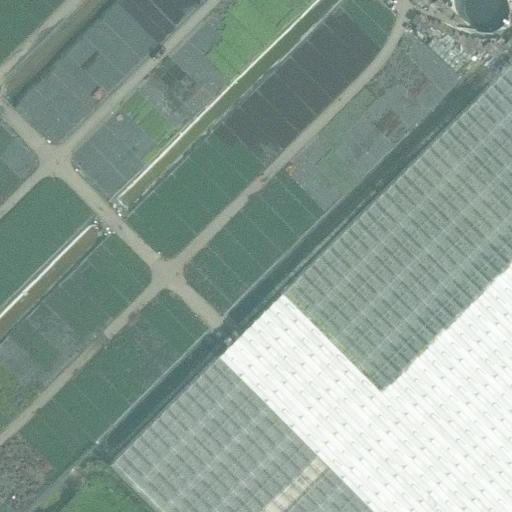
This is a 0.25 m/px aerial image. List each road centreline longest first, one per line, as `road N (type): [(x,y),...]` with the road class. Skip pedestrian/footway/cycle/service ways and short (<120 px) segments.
road 1 (track): [(0,442),(379,65),(400,24)]
road 2 (unknown): [(0,221),(217,0)]
road 3 (unknown): [(0,95),(92,0)]
